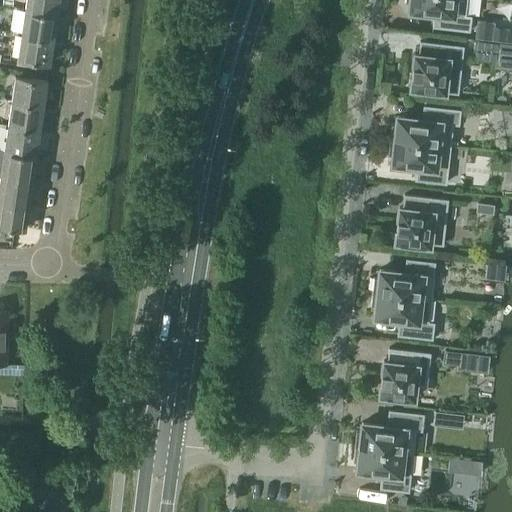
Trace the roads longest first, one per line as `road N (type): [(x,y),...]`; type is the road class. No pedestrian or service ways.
road 1 (residential): [(160,445),(292,462),(312,454),(363,0)]
road 2 (primary): [(251,0),(194,225),(160,445)]
road 3 (residential): [(0,264),(52,266),(91,0)]
